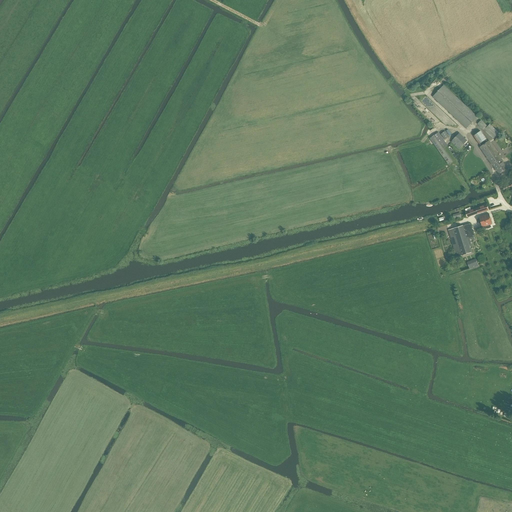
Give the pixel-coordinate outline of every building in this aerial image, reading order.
[(467,128),(475,118),(477,117),(444,86),(444,85),(433,97),(467,128)] [(487,126),(481,120),(478,124),(493,139),(499,133),(490,124),(487,126)] [(445,140),(449,137),(446,131),(441,134),(445,140)] [(481,131),(474,136),(481,147),(480,147),(492,165),(493,165),(499,174),(499,175),(508,169),(489,141),(488,142),(481,131)] [(449,164),(453,162),(443,149),(448,146),(439,133),(430,138),(430,139),(448,165),(449,164)] [(459,150),(467,141),(459,133),(451,142),(459,150)] [(465,209),(466,211),(468,217),(478,214),(489,210),(487,204),(471,210),(470,208),(465,209)] [(492,224),(489,214),(479,217),(480,221),(479,221),(480,225),(481,224),(482,227),(485,227),(485,229),(491,227),(491,225),(492,224)] [(474,237),(473,231),(470,223),(463,226),(448,230),(457,257),(462,256),(472,253),(469,246),(473,245),(471,241),(475,240),(474,237)]
